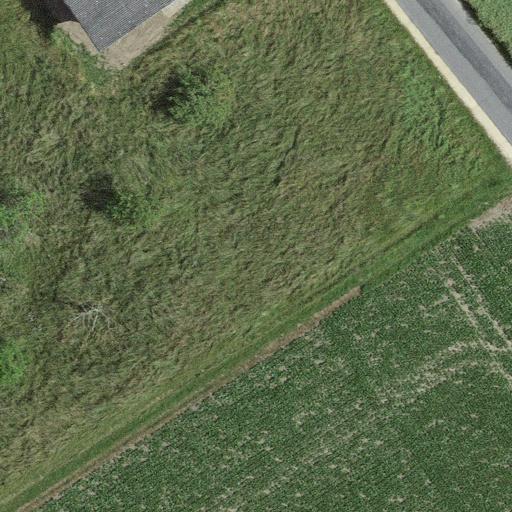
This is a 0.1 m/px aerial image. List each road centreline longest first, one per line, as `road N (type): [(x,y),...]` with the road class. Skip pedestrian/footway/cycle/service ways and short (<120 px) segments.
road 1 (track): [(7,511),(511,175)]
road 2 (unclassified): [(425,0),(511,103)]
